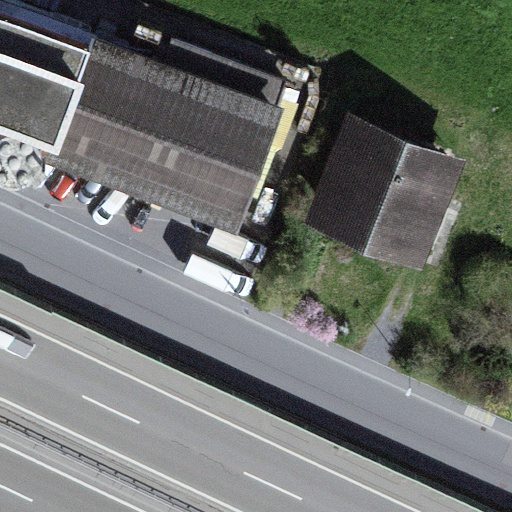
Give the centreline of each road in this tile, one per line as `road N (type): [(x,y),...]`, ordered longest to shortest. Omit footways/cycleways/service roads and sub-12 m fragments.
road 1 (residential): [(511,473),(0,240)]
road 2 (motorway): [(334,511),(0,355)]
